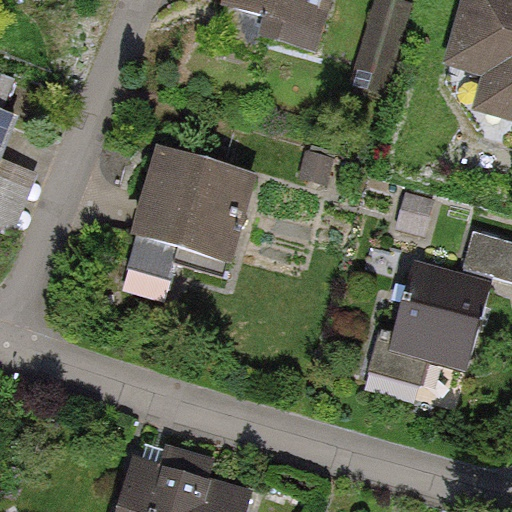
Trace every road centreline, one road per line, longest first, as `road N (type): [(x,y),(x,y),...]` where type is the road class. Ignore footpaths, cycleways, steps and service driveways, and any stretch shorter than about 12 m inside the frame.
road 1 (residential): [(0,351),(150,406),(511,508)]
road 2 (residential): [(0,333),(143,0)]
